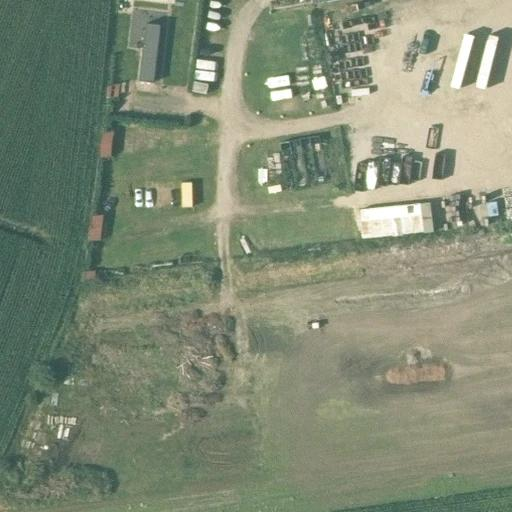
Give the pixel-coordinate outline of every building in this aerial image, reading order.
[(383,11),(336,23),(342,49),(389,37),(383,11)] [(155,79),(156,23),(142,23),(140,79),(155,79)] [(161,25),(153,82),(161,83),(168,26),(161,25)] [(506,91),(504,77),(476,82),(471,52),(407,63),(415,107),(506,91)] [(111,156),(112,133),(101,132),(100,155),(111,156)] [(156,137),(157,150),(210,146),(209,133),(156,137)] [(175,151),(176,161),(212,157),(211,147),(175,151)] [(497,167),(441,176),(443,189),(499,180),(497,167)] [(145,182),(144,198),(165,198),(165,183),(145,182)] [(90,215),(89,239),(101,240),(102,215),(90,215)]
